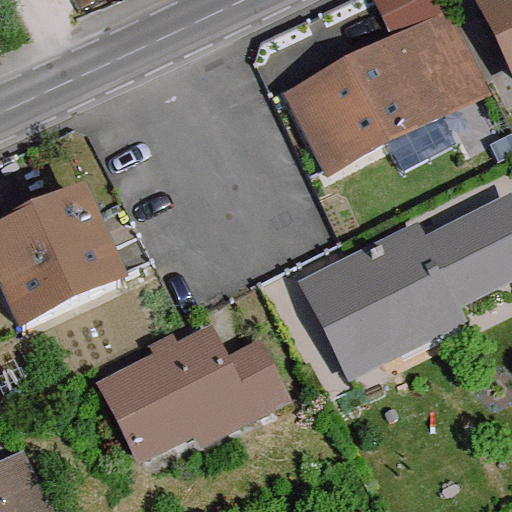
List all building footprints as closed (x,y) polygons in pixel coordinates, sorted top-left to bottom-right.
[(511,0),(486,0),(477,5),(511,76),(511,0)] [(444,19),(289,99),(328,175),(483,95),(444,19)] [(0,229),(0,263),(27,328),(121,288),(83,195),(0,229)] [(412,234),(301,289),(345,378),(454,324),(447,309),(511,277),(511,218),(505,204),(418,247),(412,234)] [(105,386),(140,456),(197,427),(204,441),(283,401),(258,350),(226,366),(210,334),(105,386)] [(0,472),(0,511),(45,511),(21,462),(0,472)]
